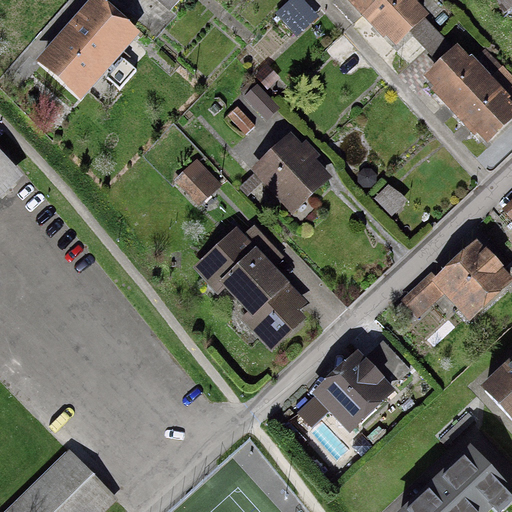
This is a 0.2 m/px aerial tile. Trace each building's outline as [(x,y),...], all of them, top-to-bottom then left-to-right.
[(141,36),(101,0),(89,0),(34,61),(80,103),(141,36)] [(161,0),(172,10),(180,0),(161,0)] [(423,16),(406,0),(340,0),(337,3),(355,23),(368,10),(382,25),(398,41),(423,16)] [(511,113),(454,57),(431,82),(443,94),(472,123),(488,138),(511,113)] [(253,82),(243,90),(265,117),(275,109),(253,82)] [(238,109),(229,117),(245,136),(254,128),(238,109)] [(333,169),(291,126),(251,164),(293,208),(333,169)] [(223,182),(198,158),(177,179),(202,204),(223,182)] [(390,189),(379,198),(392,212),(402,203),(390,189)] [(511,229),(511,197),(494,214),(510,231),(511,229)] [(236,224),(192,265),(216,291),(224,284),(255,317),(243,329),(268,356),(308,319),(301,310),(309,302),(273,264),(283,254),(253,222),(243,231),(236,224)] [(431,283),(441,294),(467,323),(508,285),(472,245),(431,283)] [(441,294),(431,283),(425,276),(395,303),(411,322),(441,294)] [(391,396),(355,357),(320,390),(355,429),(391,396)] [(511,361),(480,392),(511,426),(511,361)] [(314,396),(285,421),(296,434),(325,409),(314,396)] [(107,511),(127,495),(82,446),(10,511),(107,511)] [(471,452),(407,511),(493,511),(511,495),(471,452)]
